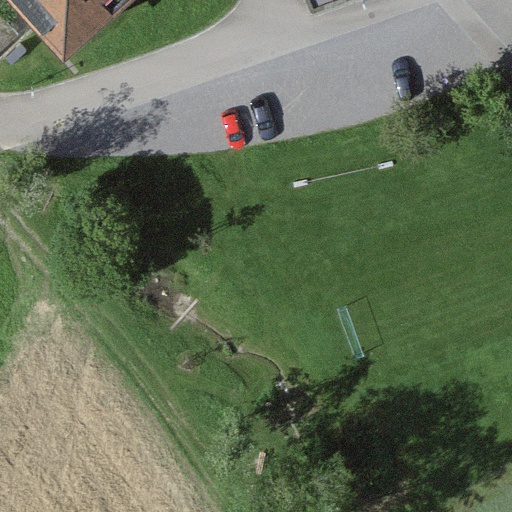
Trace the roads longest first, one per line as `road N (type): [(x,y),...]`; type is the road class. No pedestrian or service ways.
road 1 (track): [(0,183),(233,511)]
road 2 (residential): [(322,29),(0,123)]
